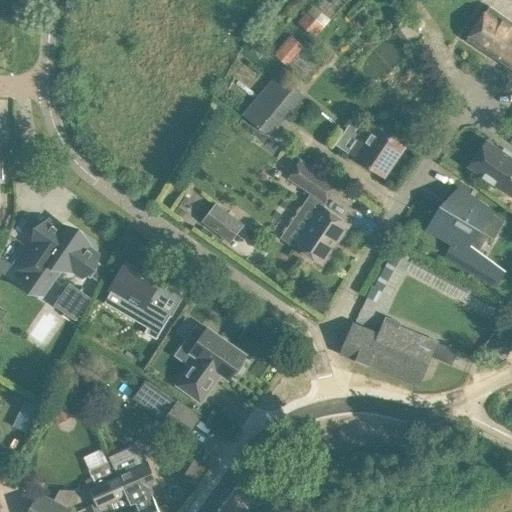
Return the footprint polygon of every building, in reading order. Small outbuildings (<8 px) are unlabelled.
[(511,21),(489,6),(478,22),(467,39),(511,68),(511,21)] [(307,12),(298,22),(316,37),(325,27),(307,12)] [(291,35),(275,54),(289,65),(304,46),(291,35)] [(278,72),(244,114),(272,137),(306,95),(278,72)] [(404,145),(388,134),(371,123),(359,141),(367,146),(358,158),(384,175),(404,145)] [(345,129),(337,142),(349,149),(356,136),(345,129)] [(511,156),(487,140),(469,166),(511,196),(511,195),(511,156)] [(318,210),(322,205),(336,184),(301,161),(290,177),(311,192),(305,201),(318,210)] [(443,206),(430,228),(455,243),(448,255),(456,260),(455,260),(460,263),(461,262),(496,283),(504,270),(469,249),(483,225),(498,234),(506,220),(459,193),(449,210),(443,206)] [(322,205),(318,210),(295,245),(323,264),(350,225),(322,205)] [(217,206),(206,220),(230,239),(241,225),(217,206)] [(26,245),(16,260),(22,264),(19,268),(21,270),(28,275),(24,282),(25,283),(27,281),(25,280),(26,278),(31,272),(48,285),(61,267),(69,272),(71,269),(83,278),(86,274),(91,278),(101,263),(96,260),(100,254),(99,253),(88,245),(89,243),(83,238),(82,238),(82,237),(71,229),(70,229),(63,224),(61,227),(49,219),(32,242),(35,244),(32,250),(26,245)] [(125,265),(112,288),(140,304),(133,316),(149,325),(145,332),(157,339),(171,315),(159,308),(170,291),(171,290),(125,263),(125,264),(125,265)] [(375,287),(375,286),(372,285),(366,296),(377,302),(383,291),(375,287)] [(511,316),(497,336),(511,346),(511,316)] [(379,334),(354,323),(341,354),(419,386),(430,358),(437,342),(385,321),(379,334)] [(246,354),(209,328),(191,352),(198,356),(178,384),(201,401),(217,379),(214,376),(218,370),(229,379),(233,372),(236,375),(245,363),(242,361),(246,354)] [(72,417),(68,407),(63,397),(48,404),(58,424),(72,417)] [(178,401),(163,421),(185,437),(200,417),(180,403),(178,401)] [(93,478),(86,481),(90,488),(96,502),(92,504),(94,510),(95,511),(141,511),(137,502),(134,503),(133,500),(130,501),(127,497),(128,496),(118,475),(111,460),(89,469),(93,478)] [(137,502),(141,511),(170,511),(168,506),(164,505),(158,507),(149,486),(157,483),(147,461),(129,470),(118,475),(128,496),(127,497),(130,501),(133,500),(134,503),(137,502)] [(32,486),(41,491),(44,485),(42,478),(36,476),(32,486)] [(40,493),(30,511),(70,511),(71,511),(40,493)]
